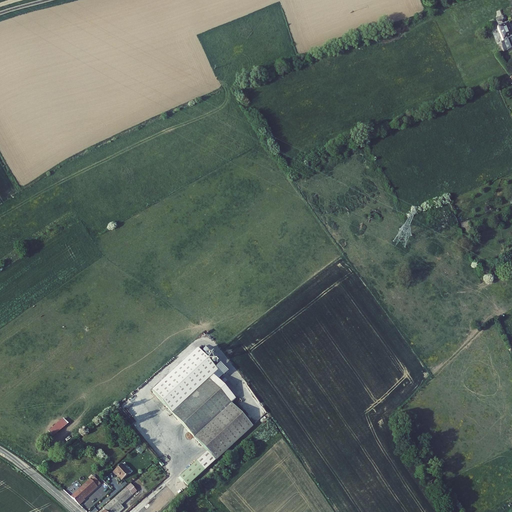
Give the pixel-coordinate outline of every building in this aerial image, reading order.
[(508,44),(509,49),(511,47),(511,21),(511,22),(507,10),(504,10),(506,14),(502,15),(505,24),(503,25),(510,43),(508,44)] [(197,351),(150,393),(213,463),(251,430),(229,406),(208,382),(212,378),(217,374),(197,351)] [(212,378),(208,382),(229,406),(234,402),(212,378)] [(67,426),(62,419),(48,432),(53,437),(67,426)] [(124,459),(114,467),(117,470),(118,469),(123,475),(131,468),(124,459)] [(90,474),(69,491),(79,499),(85,494),(83,492),(96,481),(90,474)] [(119,489),(93,511),(92,511),(111,511),(112,511),(114,511),(129,500),(119,489)]
